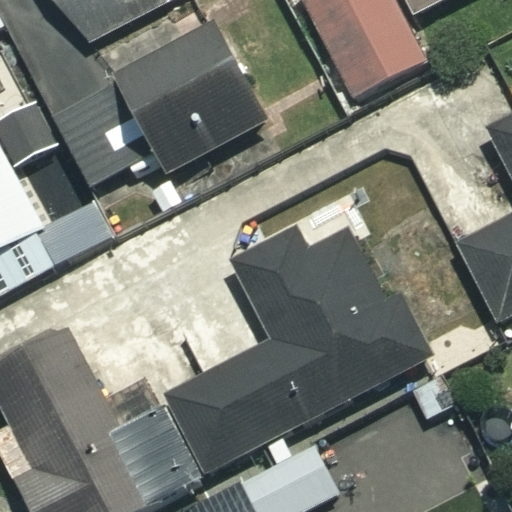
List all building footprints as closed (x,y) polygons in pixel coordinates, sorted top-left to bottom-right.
[(57,0),(85,51),(171,4),(168,0),(57,0)] [(429,63),(394,0),(302,0),(359,102),(429,63)] [(409,0),(420,22),(461,0),(409,0)] [(0,87),(18,84),(3,5),(0,5),(0,87)] [(268,131),(219,34),(121,83),(170,180),(268,131)] [(511,127),(492,138),(511,177),(511,225),(461,251),(500,328),(511,322),(511,127)] [(0,260),(49,235),(0,142),(0,260)] [(91,205),(67,155),(34,170),(59,221),(91,205)] [(115,241),(96,209),(53,235),(72,267),(115,241)] [(169,404),(207,483),(429,365),(358,232),(312,257),(301,236),(232,273),(272,349),(169,404)] [(152,511),(207,483),(169,404),(121,430),(72,339),(0,377),(0,405),(14,431),(0,438),(0,451),(32,511),(152,511)]
